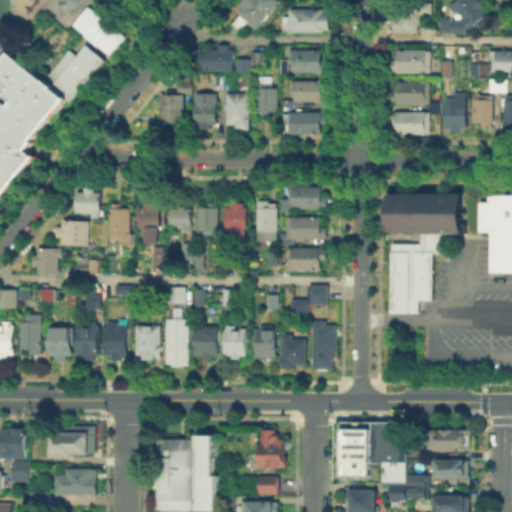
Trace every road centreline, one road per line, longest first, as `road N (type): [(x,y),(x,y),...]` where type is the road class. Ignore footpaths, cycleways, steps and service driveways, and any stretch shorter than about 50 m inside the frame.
road 1 (residential): [(86,142),(114,158),(511,158)]
road 2 (residential): [(361,0),(359,400)]
road 3 (secondary): [(0,399),(359,400)]
road 4 (residential): [(203,0),(0,243)]
road 5 (secondary): [(359,400),(502,400)]
